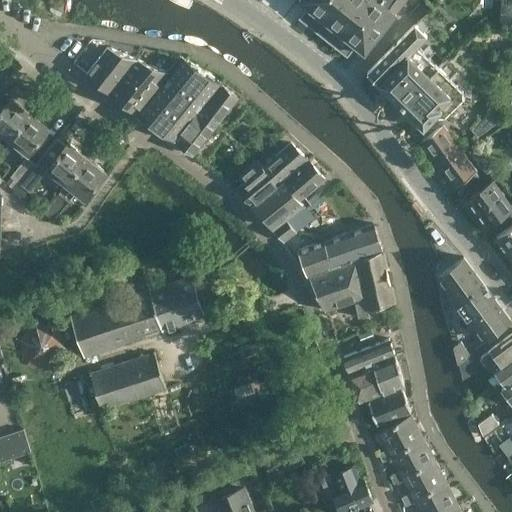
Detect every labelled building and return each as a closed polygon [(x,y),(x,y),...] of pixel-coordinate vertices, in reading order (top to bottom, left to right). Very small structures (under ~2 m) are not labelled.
[(304,17),(351,52),(359,42),(369,50),(398,11),(397,10),(404,0),(299,0),(301,1),(301,0),(303,0),(312,7),(304,17)] [(417,23),(369,71),(380,83),(383,86),(397,100),(425,128),(438,115),(439,116),(447,116),(465,98),(465,91),(435,61),(419,45),(429,35),(417,23)] [(111,91),(136,58),(107,46),(87,72),(111,91)] [(136,58),(111,91),(136,111),(168,71),(136,58)] [(174,139),(222,80),(185,58),(169,79),(158,91),(152,100),(151,99),(139,114),(145,118),(145,117),(169,135),(174,139)] [(200,113),(215,126),(238,96),(222,84),(200,113)] [(0,129),(10,138),(31,111),(12,96),(0,110),(0,129)] [(31,111),(10,138),(29,153),(50,127),(31,111)] [(215,126),(200,113),(178,141),(194,154),(215,126)] [(444,124),(422,140),(456,186),(458,184),(462,189),(478,177),(474,173),(477,170),(444,124)] [(67,183),(87,157),(68,141),(56,157),(46,150),(36,163),(45,171),(48,168),(67,183)] [(264,165),(280,181),(308,157),(292,141),(264,165)] [(21,182),(36,163),(26,156),(12,175),(21,182)] [(87,157),(67,183),(86,198),(107,172),(87,157)] [(284,180),(300,199),(326,177),(309,159),(284,180)] [(36,163),(21,182),(30,190),(45,171),(36,163)] [(280,181),(264,165),(237,188),(254,203),(280,181)] [(511,185),(503,192),(494,179),(469,198),(488,224),(511,206),(511,185)] [(274,227),(286,217),(297,208),(302,213),(308,209),(300,199),(284,180),(255,204),(274,227)] [(44,211),(54,219),(69,199),(59,192),(44,211)] [(286,217),(274,227),(285,240),(297,230),(286,217)] [(347,232),(357,259),(384,250),(374,223),(347,232)] [(511,254),(511,253),(511,225),(497,236),(511,254)] [(322,241),(332,267),(357,259),(347,232),(322,241)] [(332,267),(322,241),(300,248),(310,275),(332,267)] [(369,309),(396,302),(384,250),(357,259),(361,297),(365,295),(366,299),(357,302),(360,316),(370,314),(369,309)] [(472,320),(485,338),(511,318),(465,256),(439,275),(452,293),(455,292),(474,319),(472,320)] [(310,275),(327,309),(361,297),(357,259),(332,267),(310,275)] [(132,294),(139,315),(199,296),(192,275),(132,294)] [(139,315),(132,294),(72,313),(85,356),(167,330),(168,333),(170,334),(181,331),(182,328),(181,325),(206,317),(199,296),(139,315)] [(25,365),(56,366),(58,321),(27,320),(25,365)] [(507,383),(511,379),(511,333),(492,348),(492,349),(482,356),(495,374),(498,371),(507,383)] [(345,355),(351,370),(395,353),(391,338),(345,355)] [(455,346),(457,354),(467,347),(462,340),(455,346)] [(457,354),(459,362),(472,353),(467,347),(457,354)] [(102,409),(167,388),(155,351),(91,372),(102,409)] [(351,370),(361,400),(406,383),(395,353),(351,370)] [(476,365),(469,356),(460,363),(463,375),(476,365)] [(511,379),(507,383),(503,386),(511,397),(511,400),(506,405),(510,411),(511,409),(511,379)] [(379,423),(413,410),(404,387),(370,400),(379,423)] [(392,452),(424,435),(413,413),(380,430),(389,447),(380,452),(385,460),(394,455),(392,452)] [(492,413),(479,422),(484,433),(499,423),(492,413)] [(31,451),(25,428),(13,431),(21,454),(31,451)] [(2,435),(10,458),(21,454),(13,431),(2,435)] [(0,435),(0,461),(10,458),(2,435),(0,435)] [(403,474),(436,457),(424,435),(392,452),(394,455),(401,469),(392,474),(396,482),(405,477),(403,474)] [(511,444),(511,440),(509,436),(499,444),(504,450),(511,444)] [(262,456),(271,476),(307,460),(298,440),(262,456)] [(415,496),(447,479),(436,457),(403,474),(405,477),(412,491),(403,496),(407,504),(416,499),(415,496)] [(328,498),(335,495),(342,511),(375,499),(365,476),(362,478),(356,463),(320,478),(328,498)] [(438,511),(459,501),(447,479),(415,496),(416,499),(423,511),(438,511)] [(269,511),(268,508),(258,511),(253,511),(243,487),(215,498),(220,511),(269,511)] [(438,511),(464,511),(459,501),(438,511)]
